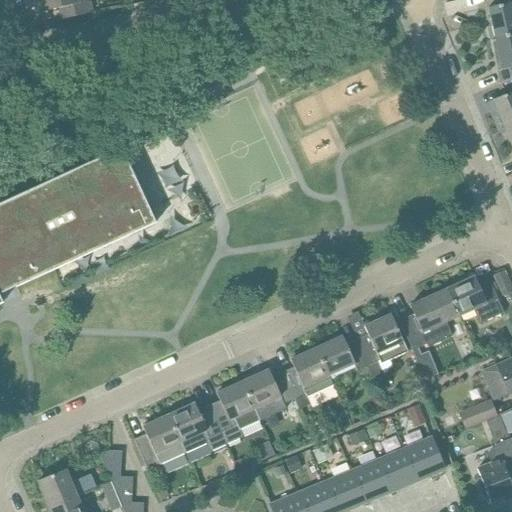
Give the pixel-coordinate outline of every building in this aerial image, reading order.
[(40,0),(44,12),(63,7),(66,19),(89,14),(85,0),(40,0)] [(495,39),(511,35),(511,5),(511,3),(488,8),(495,39)] [(511,74),(511,35),(495,39),(495,41),(491,42),(493,53),(498,52),(502,70),(509,68),(511,74)] [(511,126),(511,92),(492,100),(504,130),(511,126)] [(0,304),(2,303),(0,298),(0,294),(8,290),(54,269),(155,223),(149,209),(143,195),(136,181),(121,149),(95,161),(67,173),(4,202),(0,203),(0,304)] [(446,289),(458,316),(472,309),(479,324),(504,313),(489,280),(477,286),(473,277),(446,289)] [(445,322),(458,316),(446,289),(409,306),(413,315),(399,321),(413,353),(451,336),(445,322)] [(367,334),(357,339),(369,366),(380,360),(377,353),(383,351),(387,360),(405,352),(401,343),(403,342),(390,315),(364,327),(367,334)] [(356,371),(369,366),(357,339),(345,344),(342,337),(317,348),(328,375),(352,364),(356,371)] [(328,375),(317,348),(290,360),(293,368),(283,372),(294,400),(306,395),(307,398),(333,386),(328,375)] [(509,395),(511,393),(511,358),(481,372),(493,401),(509,395)] [(268,370),(242,382),(254,408),(278,397),(282,406),(294,400),(283,372),(271,378),(268,370)] [(414,374),(418,382),(418,387),(426,386),(425,380),(421,371),(414,374)] [(242,382),(216,394),(219,401),(209,406),(225,444),(241,437),(238,430),(259,421),(254,408),(242,382)] [(460,414),(466,429),(496,416),(489,401),(460,414)] [(194,404),(169,415),(180,441),(199,433),(208,452),(225,444),(209,406),(198,411),(194,404)] [(417,406),(407,410),(414,427),(424,423),(417,406)] [(185,454),(180,441),(169,415),(142,427),(146,435),(134,440),(146,467),(158,462),(159,465),(185,454)] [(378,426),(366,431),(369,439),(381,434),(378,426)] [(361,431),(349,436),(354,446),(365,441),(361,431)] [(431,438),(404,449),(417,481),(444,470),(431,438)] [(509,439),(508,440),(495,445),(496,450),(488,453),(491,463),(477,469),(480,478),(477,480),(484,499),(488,497),(491,506),(511,498),(511,448),(509,440),(509,439)] [(326,446),(312,452),(317,464),(331,458),(326,446)] [(404,449),(377,461),(391,492),(417,481),(404,449)] [(99,455),(110,481),(120,477),(121,452),(109,451),(99,455)] [(295,457),(284,462),(289,474),(300,469),(295,457)] [(238,470),(247,466),(244,459),(235,463),(238,470)] [(377,461),(350,472),(364,504),(391,492),(377,461)] [(49,508),(76,496),(65,470),(38,481),(49,508)] [(350,472),(324,483),(335,511),(343,511),(364,504),(350,472)] [(121,506),(131,502),(132,478),(120,477),(110,481),(121,506)] [(335,511),(324,483),(297,494),(304,511),(335,511)] [(156,489),(161,500),(167,497),(162,486),(156,489)] [(304,511),(297,494),(270,505),(272,511),(304,511)] [(82,511),(76,496),(49,508),(50,511),(82,511)] [(121,506),(123,511),(142,511),(143,503),(131,502),(121,506)]
